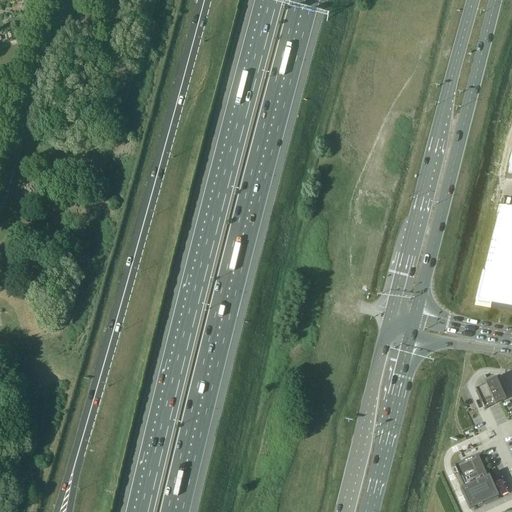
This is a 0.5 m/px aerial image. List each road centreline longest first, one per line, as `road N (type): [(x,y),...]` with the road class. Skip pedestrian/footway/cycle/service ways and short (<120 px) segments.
road 1 (motorway): [(176,511),(306,0)]
road 2 (motorway): [(270,0),(140,511)]
road 3 (primary): [(76,459),(204,0)]
road 4 (secondary): [(415,315),(494,0)]
road 5 (secondary): [(472,0),(390,314)]
road 6 (tertiary): [(0,197),(57,0)]
road 7 (secondary): [(390,314),(342,511)]
road 8 (secondary): [(366,511),(411,333)]
